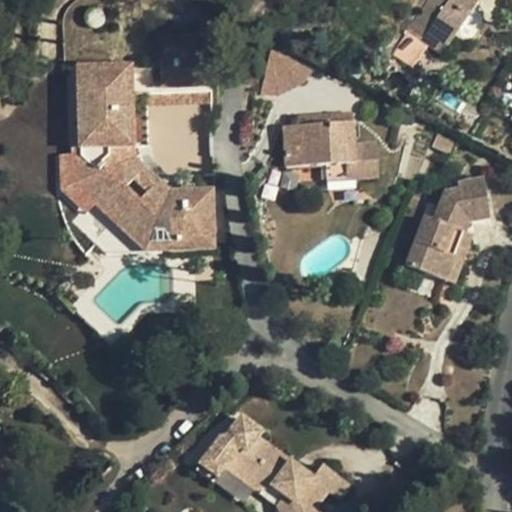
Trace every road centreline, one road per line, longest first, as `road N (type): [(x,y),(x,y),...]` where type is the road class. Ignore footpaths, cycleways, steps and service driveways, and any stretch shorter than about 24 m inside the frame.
road 1 (residential): [(264,347),(235,115),(244,34),(268,0)]
road 2 (residential): [(264,347),(495,491)]
road 3 (residential): [(102,511),(264,347)]
road 4 (residential): [(495,491),(499,412),(511,369)]
